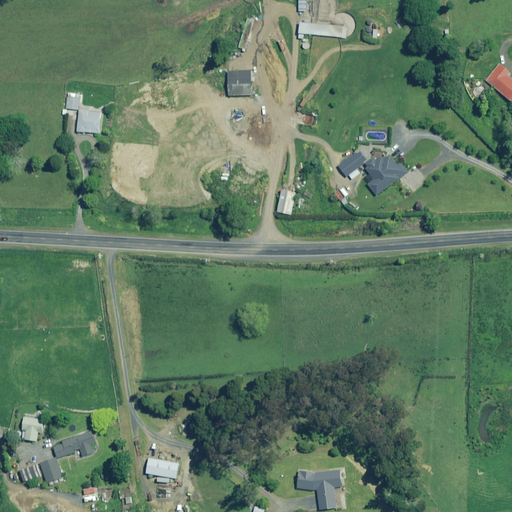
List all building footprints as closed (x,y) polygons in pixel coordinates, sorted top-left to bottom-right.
[(346,27),(300,23),(298,38),(304,39),(304,34),(345,38),(346,27)] [(511,72),(500,63),(486,80),(510,101),(511,100),(511,78),(509,76),(511,72)] [(252,95),(251,71),(228,71),(228,95),(252,95)] [(80,95),(68,93),(67,108),(79,110),(80,95)] [(101,112),(79,111),(77,131),(100,133),(101,112)] [(354,151),(351,153),(349,151),(344,156),(346,158),(343,160),(342,159),(337,163),(340,166),(339,167),(347,177),(364,163),(363,162),(366,160),(360,152),(357,154),(354,151)] [(370,169),(368,170),(370,173),(367,176),(372,182),(369,184),(377,195),(400,178),(401,179),(408,173),(401,163),(397,166),(389,156),(383,161),(381,158),(376,161),(373,158),(366,164),(370,169)] [(339,189),(334,192),(340,201),(344,198),(339,189)] [(295,192),(282,190),(278,212),(291,214),(295,192)] [(44,420),(23,417),(22,423),(24,423),(22,439),(37,441),(38,432),(43,433),(44,420)] [(80,449),(81,450),(83,457),(94,453),(92,445),(97,443),(92,431),(62,441),(63,444),(54,447),(58,459),(76,452),(75,451),(80,449)] [(63,478),(57,458),(41,463),(47,483),(63,478)] [(179,464),(149,458),(146,473),(177,479),(179,464)] [(20,470),(24,482),(41,477),(36,464),(20,470)] [(331,489),(342,487),(339,469),(320,472),(299,470),(297,489),(318,491),(320,511),(337,509),(335,491),(331,491),(331,489)]
